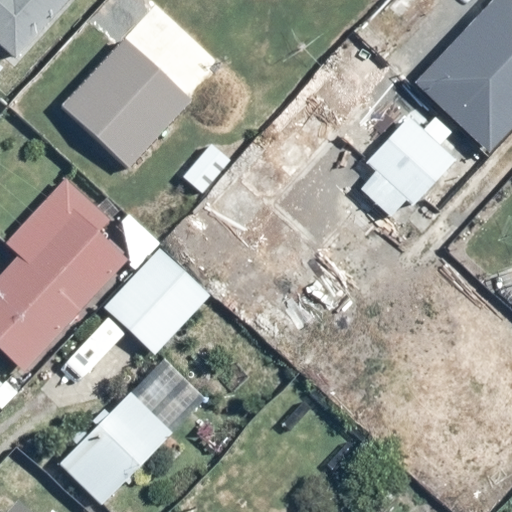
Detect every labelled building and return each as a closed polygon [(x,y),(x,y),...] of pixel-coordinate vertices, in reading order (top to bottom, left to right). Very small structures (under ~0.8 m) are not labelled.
[(67,0),(0,0),(0,42),(15,56),(67,0)] [(488,148),(511,123),(511,0),(492,0),(416,79),(488,148)] [(390,48),(362,23),(202,202),(272,265),(306,226),(280,203),(376,96),(360,81),(390,48)] [(192,98),(124,35),(58,106),(125,169),(192,98)] [(359,187),(391,217),(407,200),(414,206),(456,162),(406,114),(364,158),(376,169),(359,187)] [(230,158),(201,133),(171,169),(201,194),(230,158)] [(0,347),(26,371),(125,260),(136,269),(161,241),(125,210),(116,220),(66,175),(9,239),(14,243),(0,259),(0,347)] [(210,293),(161,246),(105,305),(155,352),(210,293)] [(207,399),(164,357),(110,411),(101,402),(88,416),(96,424),(58,462),(100,505),(207,399)] [(34,511),(16,496),(0,511),(34,511)]
